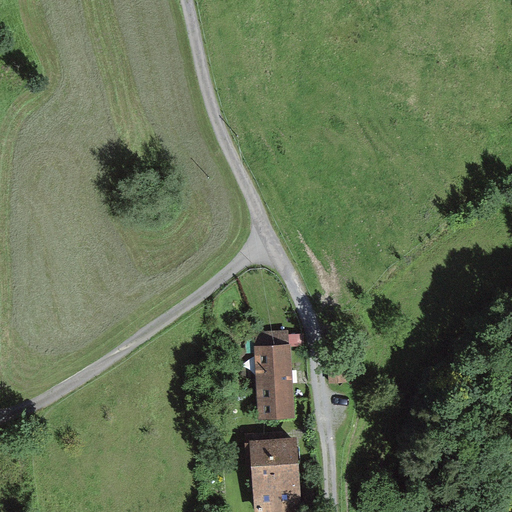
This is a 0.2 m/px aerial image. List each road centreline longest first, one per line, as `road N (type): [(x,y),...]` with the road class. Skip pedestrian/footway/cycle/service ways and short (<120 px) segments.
road 1 (track): [(185,0),(216,119),(279,250),(306,329),(333,511)]
road 2 (track): [(0,416),(199,289),(266,226)]
